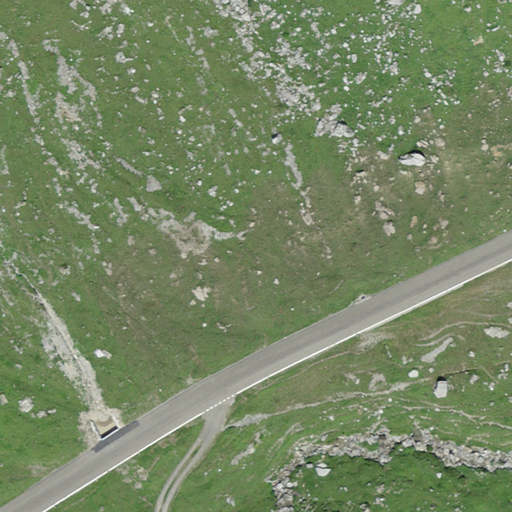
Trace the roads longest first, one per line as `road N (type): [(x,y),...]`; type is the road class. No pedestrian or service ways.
road 1 (primary): [(511,245),(209,393),(19,511)]
road 2 (track): [(161,511),(207,436),(216,406),(209,393)]
